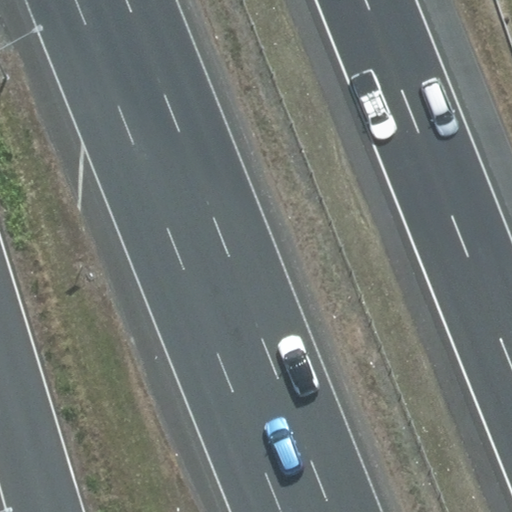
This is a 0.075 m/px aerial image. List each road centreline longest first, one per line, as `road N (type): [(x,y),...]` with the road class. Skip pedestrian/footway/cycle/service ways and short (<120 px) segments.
road 1 (motorway): [(326,511),(122,0)]
road 2 (motorway): [(363,0),(511,371)]
road 3 (motorway): [(41,511),(0,373)]
